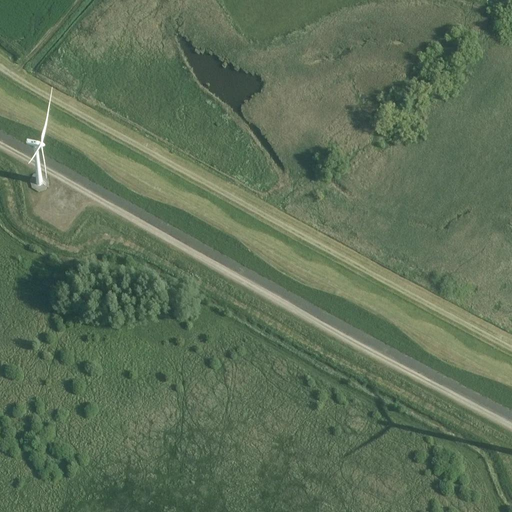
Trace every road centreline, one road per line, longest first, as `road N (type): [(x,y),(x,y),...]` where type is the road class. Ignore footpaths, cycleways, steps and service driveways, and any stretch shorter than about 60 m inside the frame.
road 1 (track): [(0,132),(511,418)]
road 2 (track): [(0,67),(511,349)]
